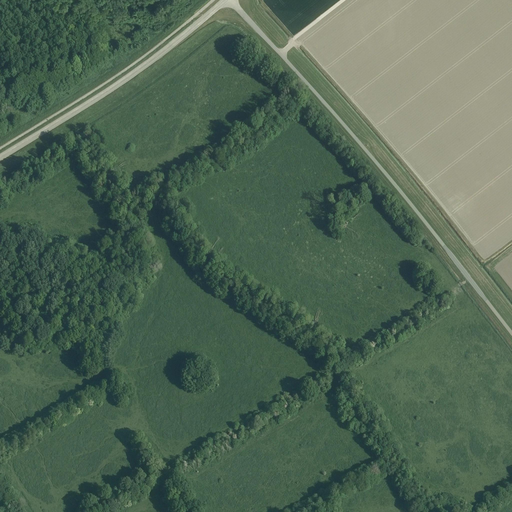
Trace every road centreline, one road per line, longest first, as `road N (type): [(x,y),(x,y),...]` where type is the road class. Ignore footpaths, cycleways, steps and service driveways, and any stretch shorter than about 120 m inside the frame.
road 1 (unclassified): [(511,332),(229,0)]
road 2 (secondary): [(0,155),(120,80),(225,0)]
